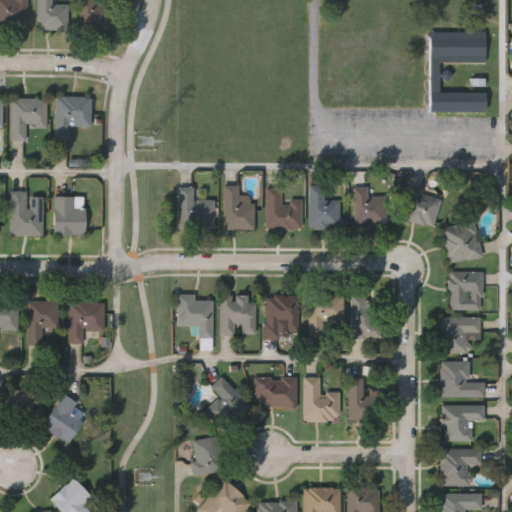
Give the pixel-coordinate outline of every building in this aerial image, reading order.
[(0,25),(0,0),(25,0),(25,29),(12,29),(12,25),(0,25)] [(36,28),(36,0),(50,0),(50,3),(66,3),(66,28),(36,28)] [(77,30),(77,0),(100,0),(100,4),(108,4),(108,30),(77,30)] [(428,112),(429,33),(484,33),(484,63),(439,63),(438,92),(484,93),(484,112),(428,112)] [(52,138),(53,97),(59,98),(59,96),(81,97),(81,98),(88,98),(87,126),(71,126),(71,122),(67,122),(67,138),(52,138)] [(9,140),(10,100),(15,100),(15,98),(36,98),(36,99),(45,99),(45,128),(33,128),(33,123),(25,123),(25,140),(9,140)] [(430,226),(424,223),(423,226),(404,219),(404,217),(397,215),(408,183),(422,188),(420,192),(440,200),(430,226)] [(306,224),(308,184),(323,185),(323,191),(329,192),(329,198),(338,199),(337,225),(329,225),(329,226),(327,226),(326,230),(312,229),(312,225),(306,224)] [(221,227),(221,185),(236,185),(236,194),(246,194),(246,202),(251,202),(251,227),(221,227)] [(177,228),(177,186),(191,187),(191,203),(195,203),(195,199),(211,200),(211,229),(177,228)] [(264,227),(264,186),(279,186),(279,204),(288,204),(288,200),(300,200),(300,226),(290,226),(290,229),(269,229),(269,227),(264,227)] [(354,228),(351,188),(364,188),(365,197),(382,196),(384,223),(366,224),(367,227),(354,228)] [(8,235),(9,191),(24,191),(24,208),(28,208),(28,197),(41,197),(41,236),(8,235)] [(53,235),(52,195),(82,195),(83,232),(73,232),(73,234),(53,235)] [(448,262),(447,256),(444,257),(440,237),(442,237),(440,227),(473,220),(475,233),(474,234),(475,241),(477,241),(481,257),(465,260),(465,259),(448,262)] [(482,270),(482,294),(478,294),(478,307),(449,307),(449,290),(447,290),(447,287),(446,287),(446,276),(448,276),(448,269),(482,270)] [(219,332),(220,292),(231,292),(231,299),(235,299),(235,293),(247,293),(247,300),(255,301),(255,330),(233,330),(233,333),(219,332)] [(308,335),(308,295),(314,295),(314,293),(336,292),(336,294),(343,294),(343,321),(326,321),(326,318),(321,318),(322,334),(308,335)] [(177,324),(177,293),(193,293),(193,299),(211,299),(211,336),(197,336),(197,324),(177,324)] [(263,337),(263,320),(266,320),(266,295),(273,295),(273,293),(298,293),(298,329),(286,329),(287,335),(278,335),(278,337),(263,337)] [(369,304),(374,304),(374,321),(379,321),(379,336),(364,335),(364,337),(351,336),(351,293),(364,293),(364,299),(367,297),(371,301),(369,304)] [(0,299),(9,300),(9,301),(16,301),(16,330),(0,329),(0,299)] [(68,341),(68,301),(74,301),(74,299),(97,299),(97,300),(103,300),(103,329),(86,328),(86,325),(83,325),(82,341),(68,341)] [(26,344),(26,301),(57,301),(57,326),(40,326),(40,344),(26,344)] [(441,350),(442,342),(438,342),(439,322),(441,322),(441,314),(480,316),(479,331),(465,331),(465,337),(467,337),(467,341),(470,341),(470,348),(466,348),(466,351),(441,350)] [(441,398),(440,391),(438,391),(438,368),(440,368),(440,362),(467,361),(468,378),(465,378),(465,382),(482,382),(482,396),(441,398)] [(223,429),(203,408),(216,396),(219,399),(221,397),(210,385),(220,374),(248,403),(244,407),(245,409),(230,424),(229,423),(223,429)] [(259,403),(259,396),(256,396),(256,389),(252,389),(253,375),(270,375),(270,379),(281,379),(281,376),(297,377),(296,407),(288,407),(288,405),(259,403)] [(302,418),(303,375),(319,375),(319,392),(325,392),(325,390),(339,390),(338,414),(334,414),(334,418),(329,418),(329,421),(306,420),(306,418),(302,418)] [(347,420),(347,375),(363,376),(363,393),(379,393),(379,420),(347,420)] [(0,405),(0,389),(8,389),(8,387),(38,387),(38,401),(34,401),(33,414),(15,413),(15,408),(13,408),(13,412),(4,412),(4,405),(0,405)] [(41,424),(61,391),(75,400),(69,411),(72,413),(74,409),(82,414),(67,440),(62,437),(60,439),(45,430),(46,427),(41,424)] [(442,439),(443,429),(445,429),(445,426),(439,426),(439,412),(441,412),(441,403),(483,403),(482,419),(467,419),(467,427),(471,427),(471,440),(442,439)] [(192,474),(190,460),(196,459),(192,439),(213,434),(214,439),(217,438),(222,461),(220,461),(221,468),(192,474)] [(441,485),(441,478),(439,479),(439,453),(441,453),(441,448),(479,447),(480,464),(466,464),(466,470),(469,470),(469,473),(471,473),(471,481),(469,481),(469,485),(441,485)] [(63,511),(49,498),(64,483),(65,484),(73,476),(90,492),(86,496),(88,498),(83,503),(91,511),(63,511)] [(213,511),(198,511),(197,511),(221,478),(242,493),(240,496),(247,501),(238,511),(222,511),(224,510),(218,506),(213,511)] [(347,511),(347,485),(357,486),(357,487),(361,487),(361,485),(371,485),(371,487),(378,487),(378,511),(347,511)] [(302,511),(302,488),(338,487),(338,511),(302,511)] [(439,511),(439,499),(440,499),(440,491),(479,491),(479,508),(463,508),(463,511),(439,511)] [(256,511),(256,508),(258,508),(258,502),(285,501),(285,499),(295,499),(295,511),(256,511)]
